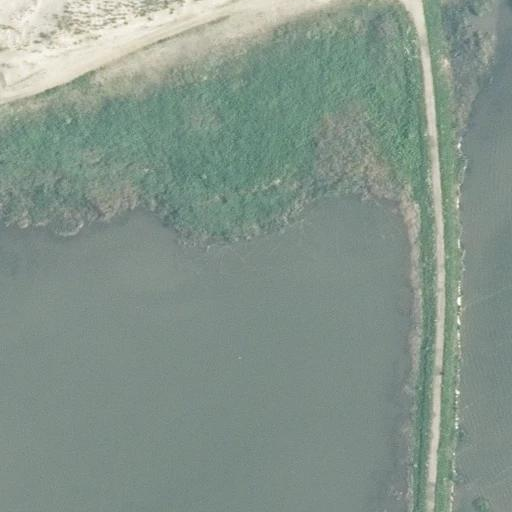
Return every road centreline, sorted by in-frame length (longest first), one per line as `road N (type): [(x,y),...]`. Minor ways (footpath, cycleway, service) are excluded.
road 1 (track): [(383,0),(405,239),(398,511)]
road 2 (track): [(165,0),(0,70)]
